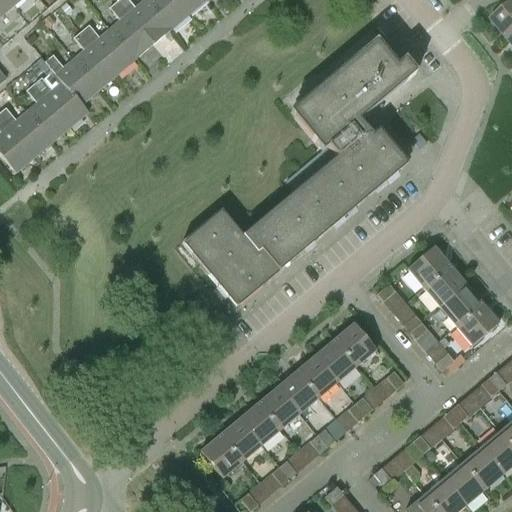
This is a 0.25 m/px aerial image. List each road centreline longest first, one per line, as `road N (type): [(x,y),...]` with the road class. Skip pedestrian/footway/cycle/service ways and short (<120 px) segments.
road 1 (residential): [(83,494),(342,278)]
road 2 (residential): [(437,196),(467,133),(474,88),(441,38)]
road 3 (residential): [(442,397),(342,278)]
road 4 (unclassified): [(83,494),(83,480),(0,375)]
road 5 (residential): [(342,278),(437,196)]
road 6 (residential): [(338,467),(442,397)]
